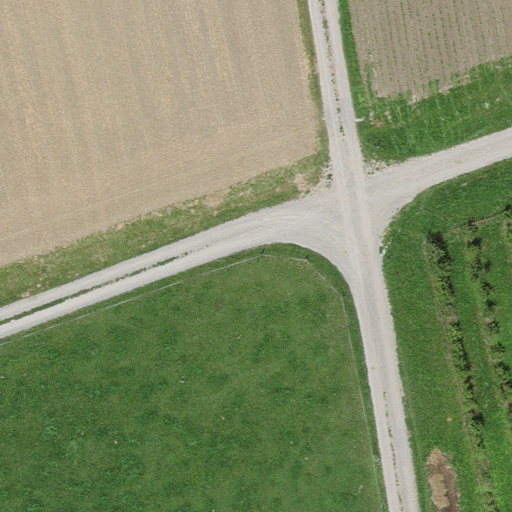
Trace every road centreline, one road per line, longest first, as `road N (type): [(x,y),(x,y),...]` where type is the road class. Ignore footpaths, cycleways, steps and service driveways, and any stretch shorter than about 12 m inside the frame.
road 1 (track): [(0,329),(359,200)]
road 2 (track): [(406,511),(359,200)]
road 3 (track): [(359,200),(328,0)]
road 4 (track): [(359,200),(511,145)]
